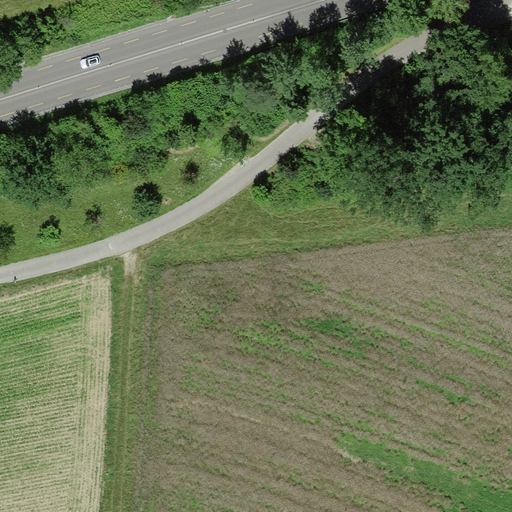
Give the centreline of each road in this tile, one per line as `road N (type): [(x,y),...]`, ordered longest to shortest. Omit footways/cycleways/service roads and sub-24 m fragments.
road 1 (unclassified): [(0,275),(154,235),(394,53),(505,0)]
road 2 (secondary): [(0,99),(317,0)]
